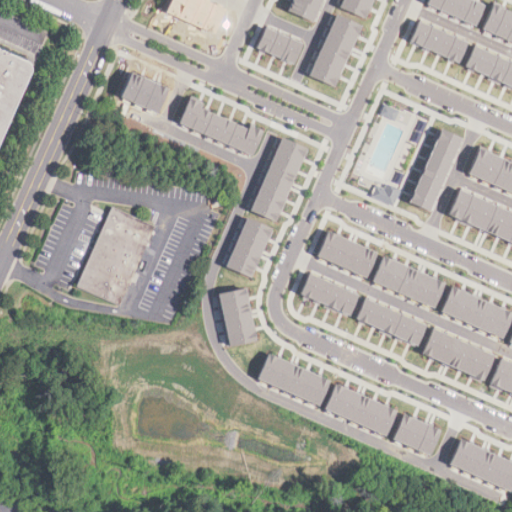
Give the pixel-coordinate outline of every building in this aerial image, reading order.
[(321,0),(294,0),(289,12),(312,22),(321,0)] [(340,0),(338,7),(364,18),(371,0),(340,0)] [(484,4),(474,0),(426,0),(425,4),(474,25),(484,4)] [(511,12),(492,4),(481,30),(511,43),(511,12)] [(361,25),(334,13),(307,75),(333,87),(361,25)] [(467,40),(417,20),(407,43),(458,63),(467,40)] [(302,43),(265,26),(255,48),(293,64),(302,43)] [(511,61),(473,45),(463,68),(511,88),(511,61)] [(0,50),(27,63),(29,64),(30,64),(30,65),(31,66),(32,68),(32,70),(32,71),(32,73),(0,144),(0,50)] [(201,109),(204,102),(189,96),(177,125),(252,154),(262,131),(248,126),(247,128),(201,109)] [(409,203),(430,211),(460,137),(438,128),(409,203)] [(307,148),(281,137),(248,210),(274,222),(307,148)] [(466,173),(511,193),(511,162),(478,148),(466,173)] [(511,212),(457,190),(446,217),(511,243),(511,212)] [(154,228),(119,307),(77,288),(112,209),(154,228)] [(225,268),(252,277),(269,226),(242,217),(225,268)] [(376,252),(327,230),(315,256),(365,278),(376,252)] [(444,282),(382,256),(371,282),(432,308),(444,282)] [(357,294),(308,272),(297,294),(347,317),(357,294)] [(511,313),(450,285),(439,311),(500,338),(511,313)] [(227,346),(255,340),(245,287),(216,293),(227,346)] [(424,325),(363,297),(353,319),(414,347),(424,325)] [(492,354),(430,328),(419,354),(481,381),(492,354)] [(328,379),(266,353),(255,379),(317,405),(328,379)] [(511,363),(498,358),(487,385),(511,395),(511,363)] [(395,410),(333,383),(322,409),(384,436),(395,410)] [(439,429),(401,413),(390,440),(428,456),(439,429)] [(447,465),(509,490),(511,482),(511,461),(457,440),(447,465)]
